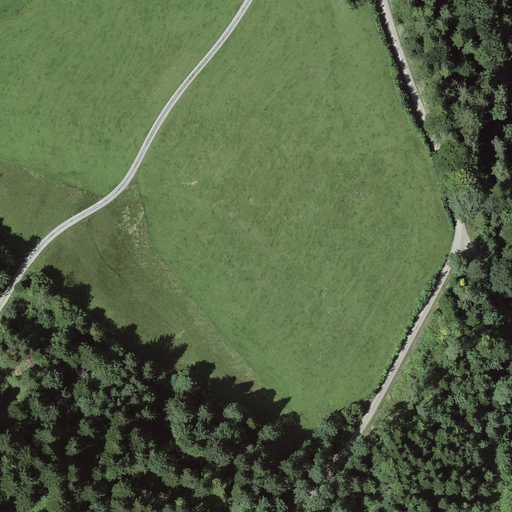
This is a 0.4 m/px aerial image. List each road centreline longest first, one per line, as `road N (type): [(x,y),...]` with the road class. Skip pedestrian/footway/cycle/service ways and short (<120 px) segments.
road 1 (track): [(380,0),(396,64),(442,167),(450,218),(441,267),(334,460),(287,511)]
road 2 (track): [(0,308),(46,232),(127,175),(172,93),(244,0)]
road 3 (track): [(511,325),(450,218)]
